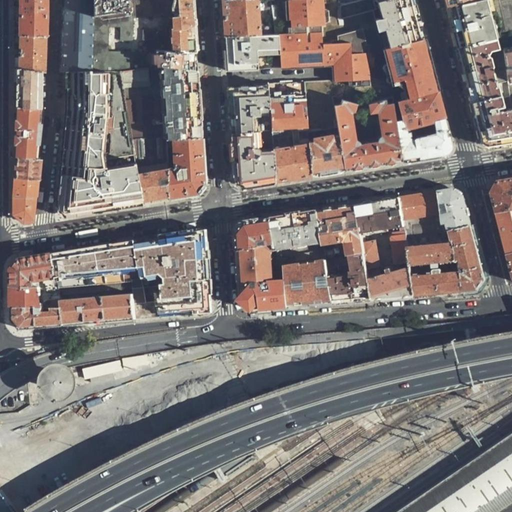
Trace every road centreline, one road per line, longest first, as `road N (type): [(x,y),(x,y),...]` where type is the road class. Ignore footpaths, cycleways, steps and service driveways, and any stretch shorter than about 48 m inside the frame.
road 1 (trunk): [(511,345),(312,394),(158,456),(52,511)]
road 2 (trunk): [(234,444),(395,392),(511,366)]
road 3 (unclassified): [(223,326),(506,304)]
road 4 (residential): [(471,165),(220,208)]
road 5 (trunk): [(0,387),(67,355),(223,326)]
road 6 (residential): [(0,343),(182,323),(223,326)]
road 7 (residential): [(220,208),(0,244)]
road 8 (secondary): [(220,208),(208,0)]
road 9 (tertiary): [(426,0),(471,165)]
road 10 (trunk): [(90,511),(234,444)]
road 11 (tertiary): [(506,304),(471,165)]
road 12 (trunk): [(126,511),(234,444)]
